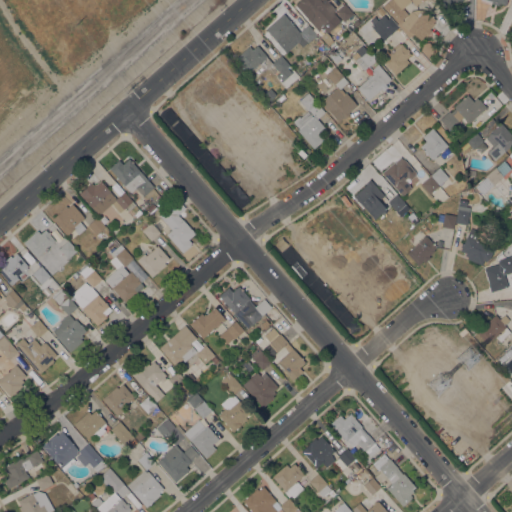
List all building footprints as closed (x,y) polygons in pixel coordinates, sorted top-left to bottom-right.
[(299,0),(327,0),(331,4),(329,5),(330,6),(328,8),(327,7),(315,18),(299,0)] [(352,14),(344,21),(335,11),(337,9),(333,5),(339,0),(343,4),(352,14)] [(411,11),(414,13),(417,9),(420,12),(422,9),(439,22),(424,42),(401,24),(411,11)] [(283,13),(294,25),(290,29),(291,30),(288,32),(288,31),(277,41),(265,28),(283,13)] [(397,27),(389,34),(381,24),(389,17),(397,27)] [(316,35),(308,42),(299,32),(307,25),(316,35)] [(393,49),(392,48),(398,42),(399,44),(401,43),(406,48),(407,47),(409,50),(408,51),(411,54),(406,58),(409,62),(395,74),(379,56),(386,50),(389,53),(393,49)] [(248,73),(235,58),(247,47),(249,45),(252,49),(257,45),(267,56),(267,57),(248,73)] [(376,59),(368,66),(363,70),(351,55),(356,51),(356,50),(362,45),(366,50),(367,49),(376,59)] [(280,55),(292,69),(284,76),(272,63),(280,55)] [(391,79),(368,100),(357,88),(368,77),(367,76),(370,74),(371,75),(374,72),(371,69),(378,63),(391,79)] [(334,84),(326,74),(334,66),(347,81),(339,88),(337,86),(335,83),(334,84)] [(344,94),(346,92),(357,105),(348,112),(350,113),(344,119),(342,117),(338,121),(327,109),(327,110),(320,101),(337,86),(339,88),(344,94)] [(323,111),(316,117),(313,114),(309,110),(308,110),(299,100),(307,93),(323,111)] [(450,109),(452,111),(455,108),(453,106),(467,94),(473,101),(477,97),(478,99),(479,98),(486,107),(453,135),(439,119),(450,109)] [(326,129),(320,134),(324,139),(313,148),(298,130),(299,128),(293,121),(299,115),(300,117),(308,110),(313,116),(314,115),(326,129)] [(511,134),(511,144),(494,160),(487,151),(493,146),(485,137),(489,134),(488,133),(501,122),(511,134)] [(447,145),(431,159),(420,146),(426,141),(422,136),(432,127),(447,145)] [(473,149),(469,144),(463,150),(459,146),(475,132),(483,140),(473,149)] [(415,172),(415,175),(411,178),(408,178),(407,177),(404,179),(405,181),(406,180),(409,184),(409,185),(411,187),(402,196),(381,172),(400,156),(403,159),(404,159),(415,172)] [(109,168),(118,159),(122,164),(129,158),(154,186),(143,196),(135,187),(130,192),(109,168)] [(439,166),(448,177),(439,185),(430,175),(439,166)] [(493,185),(485,176),(495,168),(503,176),(493,185)] [(429,176),(438,186),(430,193),(421,183),(429,176)] [(384,195),(378,200),(386,209),(373,219),(353,195),(366,184),(365,183),(370,179),(384,195)] [(119,212),(111,203),(98,215),(79,193),(91,183),(93,185),(95,183),(96,184),(100,180),(116,198),(123,192),(134,205),(127,210),(125,207),(123,208),(119,212)] [(482,182),(486,186),(480,191),(476,187),(482,182)] [(408,208),(402,214),(403,215),(401,216),(388,202),(396,194),(408,208)] [(158,214),(177,197),(185,207),(178,214),(195,233),(188,239),(192,242),(190,244),(190,245),(182,252),(166,234),(171,229),(158,214)] [(459,198),(466,200),(465,206),(470,207),(467,224),(455,222),(459,198)] [(60,211),(60,210),(66,205),(67,207),(72,203),(84,217),(80,221),(85,227),(78,234),(74,229),(66,235),(63,232),(64,232),(55,221),(54,222),(52,219),(60,211)] [(153,203),(156,207),(150,213),(147,209),(153,203)] [(452,227),(452,229),(442,227),(443,226),(441,226),(444,213),(456,215),(454,224),(454,227),(454,228),(452,227)] [(87,224),(96,217),(104,227),(96,234),(87,224)] [(142,230),(150,223),(159,233),(151,240),(142,230)] [(106,234),(107,235),(105,237),(105,236),(103,237),(99,233),(105,227),(109,232),(106,234)] [(466,258),(467,257),(464,255),(466,252),(460,250),(462,247),(460,246),(461,243),(463,243),(466,236),(467,236),(470,227),(479,231),(475,240),(494,248),(490,257),(486,261),(483,260),(481,265),(466,258)] [(37,229),(40,233),(45,229),(48,232),(49,231),(51,233),(49,234),(55,240),(54,241),(59,246),(52,252),(47,247),(36,257),(23,242),(37,229)] [(412,244),(407,239),(416,232),(420,237),(412,244)] [(436,247),(433,249),(434,250),(428,255),(430,257),(425,262),(423,260),(418,265),(406,252),(422,238),(422,237),(424,235),(425,236),(426,235),(436,247)] [(108,247),(104,243),(110,238),(114,243),(108,247)] [(58,248),(67,241),(76,251),(67,258),(58,248)] [(119,244),(131,258),(123,265),(111,251),(119,244)] [(137,259),(144,253),(146,255),(154,248),(153,247),(155,245),(156,246),(157,245),(169,258),(164,262),(165,263),(151,276),(137,259)] [(0,271),(0,263),(10,255),(12,257),(16,252),(28,265),(26,267),(27,268),(25,270),(29,274),(21,282),(18,278),(11,284),(0,271)] [(507,286),(491,291),(484,268),(500,263),(507,286)] [(80,272),(88,264),(101,279),(93,286),(80,272)] [(104,279),(121,264),(128,272),(130,270),(136,276),(137,276),(139,278),(138,278),(140,281),(136,285),(138,288),(135,290),(136,291),(124,302),(104,279)] [(31,273),(39,266),(48,276),(40,283),(31,273)] [(85,281),(111,309),(105,314),(107,316),(97,324),(74,300),(76,298),(71,293),(85,281)] [(263,314),(248,327),(219,295),(228,286),(232,291),(239,285),(250,298),(249,299),(255,305),(263,298),(270,306),(262,314),(263,314)] [(29,310),(23,316),(14,305),(11,307),(3,297),(11,289),(29,310)] [(56,307),(48,298),(59,289),(76,307),(69,314),(74,319),(75,318),(86,330),(81,334),(83,337),(81,338),(82,340),(69,351),(55,335),(56,334),(53,330),(61,323),(59,321),(67,314),(59,304),(56,307)] [(189,323),(201,312),(203,315),(205,313),(206,314),(214,307),(225,319),(223,321),(222,320),(213,327),(214,329),(210,333),(209,332),(207,333),(208,334),(206,335),(206,334),(202,338),(189,323)] [(495,336),(486,343),(475,331),(481,326),(479,325),(485,320),(487,321),(495,314),(499,319),(505,314),(509,320),(504,324),(511,332),(500,341),(495,336)] [(46,329),(38,337),(29,326),(37,319),(46,329)] [(262,328),(259,324),(265,319),(268,323),(262,328)] [(234,321),(242,330),(234,338),(233,337),(226,343),(219,335),(234,321)] [(184,324),(196,337),(190,343),(192,345),(192,346),(196,350),(184,361),(182,359),(175,365),(159,347),(184,324)] [(270,342),(264,335),(273,327),(279,334),(280,333),(305,361),(299,367),(302,371),(292,380),(287,374),(288,374),(277,362),(289,352),(283,345),(271,356),(263,348),(269,343),(270,342)] [(463,327),(467,331),(462,336),(458,332),(463,327)] [(16,352),(8,359),(0,349),(0,338),(2,336),(16,352)] [(14,344),(21,338),(27,344),(34,338),(40,345),(45,341),(56,354),(52,358),(53,360),(39,373),(14,344)] [(213,355),(205,362),(196,352),(204,345),(213,355)] [(249,354),(257,347),(270,362),(262,369),(249,354)] [(15,364),(25,375),(21,379),(23,381),(20,383),(22,385),(10,395),(0,383),(0,362),(5,358),(12,366),(15,364)] [(132,374),(143,363),(145,364),(147,362),(149,364),(153,360),(160,368),(162,365),(165,368),(162,370),(166,374),(164,376),(166,378),(162,382),(160,380),(155,384),(163,394),(156,401),(132,374)] [(176,371),(182,377),(174,385),(168,379),(176,371)] [(242,384),(256,371),(260,375),(264,371),(278,386),(273,390),(275,392),(273,395),(274,396),(262,406),(242,384)] [(224,408),(220,403),(231,393),(220,380),(229,373),(241,387),(233,393),(250,412),(248,414),(249,415),(247,416),(246,416),(245,416),(247,418),(237,427),(238,428),(236,429),(236,428),(233,431),(231,429),(230,430),(228,427),(229,427),(226,423),(225,424),(224,422),(222,419),(221,419),(219,416),(218,414),(224,408)] [(501,386),(508,380),(511,384),(511,395),(510,397),(501,386)] [(116,386),(118,387),(122,383),(134,396),(115,413),(102,398),(116,386)] [(203,417),(209,424),(207,425),(218,438),(212,444),(215,448),(213,449),(214,450),(205,458),(184,432),(198,419),(199,420),(202,417),(186,399),(195,391),(211,410),(203,417)] [(156,406),(147,413),(138,403),(147,396),(156,406)] [(88,410),(91,413),(95,410),(106,422),(105,423),(106,424),(103,427),(105,430),(99,436),(94,431),(87,438),(73,424),(88,410)] [(354,443),(355,444),(351,447),(330,422),(340,414),(343,418),(350,413),(374,441),(378,437),(383,443),(379,447),(379,448),(369,456),(356,441),(354,443)] [(156,428),(166,418),(183,437),(175,444),(167,435),(165,437),(156,428)] [(133,438),(125,445),(110,429),(118,422),(133,438)] [(73,457),(75,460),(64,470),(41,445),(56,432),(57,434),(61,431),(77,448),(76,454),(73,457)] [(309,443),(315,437),(317,439),(321,435),(335,451),(330,454),(335,459),(327,467),(322,462),(315,467),(312,464),(313,463),(304,453),(304,454),(301,451),(309,443)] [(134,438),(137,442),(132,446),(129,442),(134,438)] [(104,464),(96,471),(88,462),(87,463),(86,462),(83,465),(76,457),(81,454),(78,451),(87,443),(104,464)] [(157,461),(163,455),(162,454),(172,445),(173,446),(175,444),(180,450),(181,450),(183,452),(190,445),(198,454),(186,466),(189,469),(175,482),(157,461)] [(8,488),(2,477),(7,474),(2,465),(17,457),(18,458),(36,449),(43,460),(25,470),(28,477),(8,488)] [(338,456),(346,449),(354,458),(340,470),(333,462),(339,457),(338,456)] [(137,459),(145,452),(154,462),(146,469),(137,459)] [(415,486),(412,489),(413,491),(410,494),(412,497),(402,506),(386,488),(392,482),(378,467),(379,466),(374,461),(383,453),(388,458),(389,457),(397,467),(402,473),(403,472),(415,486)] [(286,463),(289,467),(294,463),(296,466),(298,465),(300,467),(298,468),(304,474),(297,480),(303,488),(293,497),(291,495),(288,497),(284,491),(285,491),(272,476),(286,463)] [(112,492),(98,477),(108,468),(128,491),(122,497),(117,490),(115,492),(120,498),(121,498),(126,503),(127,502),(129,505),(128,506),(131,509),(127,511),(98,511),(95,508),(112,492)] [(126,485),(144,469),(146,472),(148,470),(163,488),(161,490),(162,490),(160,492),(160,491),(158,492),(160,493),(150,502),(151,503),(149,505),(149,504),(146,506),(126,485)] [(36,480),(35,478),(47,472),(48,473),(53,483),(40,489),(36,480)] [(330,489),(322,496),(308,481),(317,474),(330,489)] [(380,487),(371,494),(363,484),(371,477),(380,487)] [(343,483),(342,482),(343,481),(346,484),(337,492),(335,489),(343,483)] [(275,511),(252,511),(251,510),(250,510),(249,509),(249,508),(246,505),(243,502),(244,502),(242,500),(245,498),(245,497),(246,496),(247,496),(256,488),(258,490),(259,489),(259,488),(260,486),(261,487),(262,486),(268,492),(269,491),(270,493),(270,494),(279,505),(287,498),(296,508),(291,511),(285,511),(281,507),(275,511)] [(33,491),(33,492),(37,490),(44,492),(53,509),(47,511),(20,511),(18,507),(20,505),(17,500),(33,491)] [(95,507),(86,497),(92,492),(96,497),(98,496),(102,501),(95,507)] [(354,511),(352,509),(365,496),(372,504),(374,503),(373,502),(375,500),(376,501),(377,500),(388,511),(354,511)] [(334,511),(335,511),(334,510),(342,502),(350,511),(334,511)]
